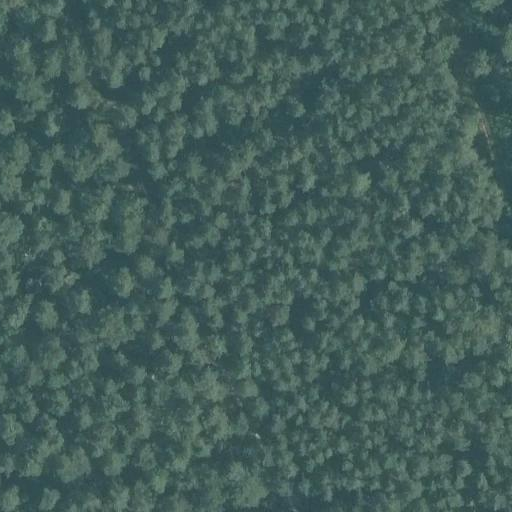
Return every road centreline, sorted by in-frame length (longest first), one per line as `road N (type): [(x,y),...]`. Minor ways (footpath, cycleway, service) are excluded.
road 1 (track): [(295,511),(160,231),(77,0)]
road 2 (track): [(445,0),(511,210)]
